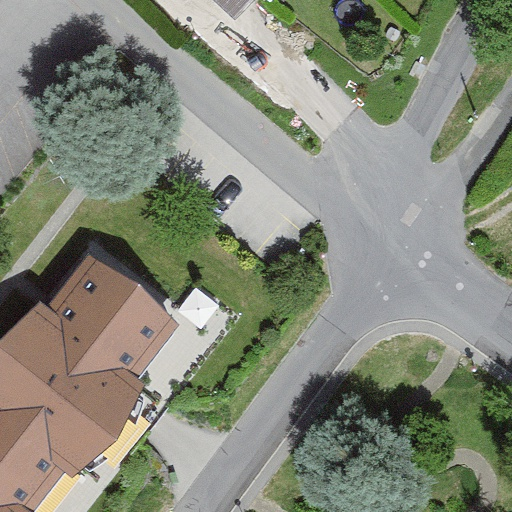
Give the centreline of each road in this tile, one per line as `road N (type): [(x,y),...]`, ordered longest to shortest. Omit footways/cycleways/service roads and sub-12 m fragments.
road 1 (residential): [(109,0),(390,253)]
road 2 (residential): [(390,253),(202,511)]
road 3 (residential): [(484,0),(416,135),(390,253)]
road 4 (residential): [(511,100),(390,253)]
road 5 (residential): [(390,253),(511,341)]
